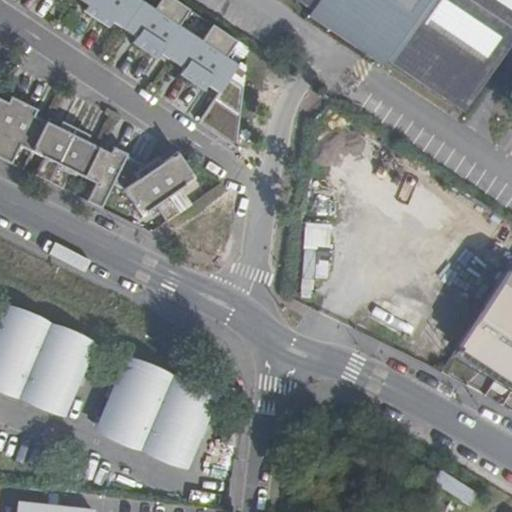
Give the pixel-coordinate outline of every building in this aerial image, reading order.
[(87,0),(88,1),(84,6),(110,23),(113,17),(136,31),(132,37),(158,53),(162,47),(185,62),(181,68),(206,84),(210,78),(221,86),(202,116),(239,141),(245,93),(246,81),(231,71),(239,58),(227,51),(240,31),(215,15),(202,35),(179,20),(192,0),(190,0),(156,0),(154,4),(147,0),(87,0)] [(511,0),(300,0),(312,7),(309,12),(467,119),(511,50),(511,0)] [(61,123),(37,111),(40,105),(13,92),(10,99),(0,93),(0,152),(15,160),(23,142),(47,153),(38,171),(66,184),(75,166),(99,178),(90,196),(105,203),(117,179),(127,184),(145,209),(159,199),(171,216),(196,198),(184,182),(198,172),(180,146),(165,156),(161,151),(149,160),(130,150),(130,149),(116,142),(113,148),(89,137),(92,130),(65,117),(61,123)] [(302,248),(327,250),(328,224),(304,222),(302,248)] [(511,258),(451,360),(511,396),(511,258)] [(88,354),(36,332),(8,320),(3,330),(0,337),(0,391),(61,416),(88,354)] [(214,408),(183,394),(130,371),(126,380),(103,434),(188,469),(204,431),(212,413),(214,408)] [(228,490),(231,466),(217,465),(215,488),(228,490)] [(12,511),(88,511),(90,506),(14,498),(12,511)]
